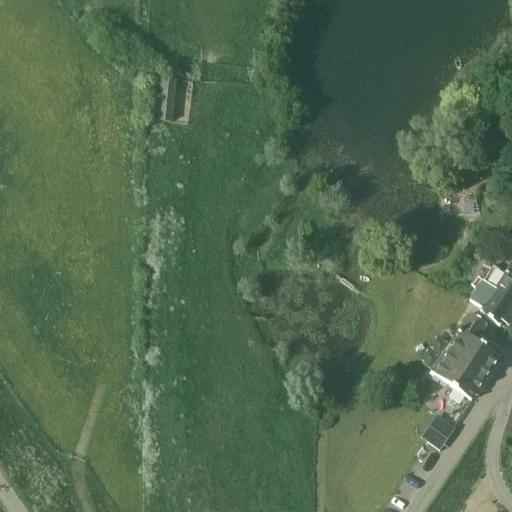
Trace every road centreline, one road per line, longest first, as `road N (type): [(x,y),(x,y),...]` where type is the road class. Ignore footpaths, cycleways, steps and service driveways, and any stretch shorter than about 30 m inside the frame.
road 1 (unclassified): [(413,511),(511,365)]
road 2 (unclassified): [(511,373),(490,465),(511,506)]
